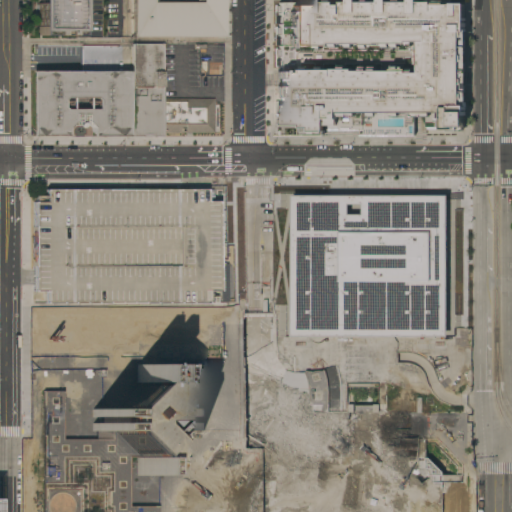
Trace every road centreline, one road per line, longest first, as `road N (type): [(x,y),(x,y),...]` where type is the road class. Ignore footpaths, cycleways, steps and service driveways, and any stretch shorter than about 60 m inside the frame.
road 1 (residential): [(5,162),(6,511)]
road 2 (secondary): [(483,161),(487,430)]
road 3 (secondary): [(505,429),(511,216)]
road 4 (residential): [(252,162),(243,0)]
road 5 (residential): [(5,162),(5,0)]
road 6 (secondary): [(510,160),(511,0)]
road 7 (secondary): [(252,162),(395,161)]
road 8 (secondary): [(483,22),(483,161)]
